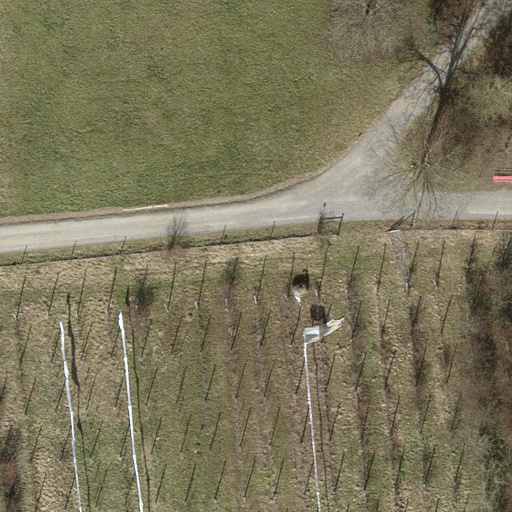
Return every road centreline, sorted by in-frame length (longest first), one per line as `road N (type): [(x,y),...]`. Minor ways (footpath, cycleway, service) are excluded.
road 1 (track): [(0,248),(320,211)]
road 2 (track): [(320,211),(419,93),(511,1)]
road 3 (track): [(511,207),(320,211)]
